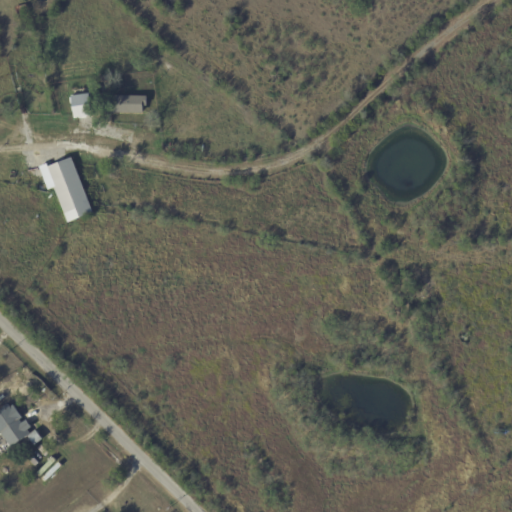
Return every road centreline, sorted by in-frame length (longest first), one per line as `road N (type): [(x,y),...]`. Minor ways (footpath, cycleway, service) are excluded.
road 1 (track): [(487,0),(291,159),(226,172),(60,146),(0,149)]
road 2 (residential): [(196,511),(0,322)]
